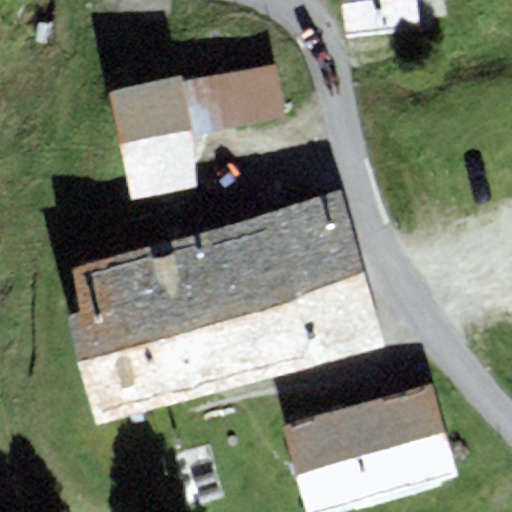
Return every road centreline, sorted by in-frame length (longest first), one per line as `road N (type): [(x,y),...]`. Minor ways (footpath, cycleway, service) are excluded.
road 1 (unclassified): [(511,421),(417,312),(388,260),(334,50),(302,0)]
road 2 (track): [(511,218),(388,260)]
